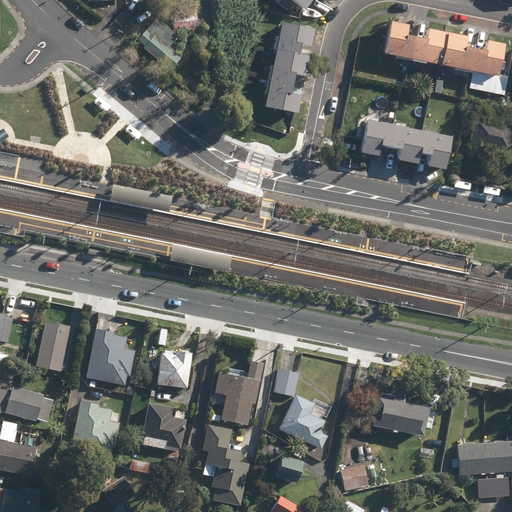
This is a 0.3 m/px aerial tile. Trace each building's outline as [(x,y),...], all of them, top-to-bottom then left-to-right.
[(291,0),(305,11),(314,0),(291,0)] [(174,9),(176,33),(199,32),(197,2),(186,3),(186,8),(174,9)] [(154,57),(170,71),(182,59),(169,48),(178,37),(162,23),(160,25),(156,22),(148,30),(165,45),(154,57)] [(375,56),(408,63),(412,40),(397,37),(399,27),(382,23),(375,56)] [(283,24),(278,50),(301,55),(303,46),(313,47),(316,30),(283,24)] [(417,41),(412,40),(408,63),(436,68),(443,35),(419,30),(417,41)] [(458,38),(443,35),(436,68),(468,74),(472,52),(456,49),(458,38)] [(475,52),(472,52),(468,74),(490,79),(496,45),(477,42),(475,52)] [(301,55),(278,50),(272,81),(296,86),(298,75),(307,77),(311,57),(301,55)] [(296,86),(272,81),(266,108),(299,115),(303,97),(294,95),(296,86)] [(463,158),(479,161),(481,152),(505,157),(511,128),(469,120),(463,149),(465,149),(463,158)] [(387,151),(391,128),(358,121),(351,154),(369,158),(371,148),(387,151)] [(420,134),(391,128),(387,151),(391,152),(389,162),(409,166),(411,156),(415,157),(420,134)] [(443,138),(420,134),(415,157),(421,158),(418,168),(437,172),(443,138)] [(152,153),(160,159),(165,154),(157,148),(152,153)] [(105,202),(163,214),(166,199),(108,187),(105,202)] [(185,268),(221,275),(223,270),(225,260),(167,249),(164,264),(185,268)] [(0,344),(4,346),(5,343),(9,344),(9,341),(16,342),(21,320),(6,318),(7,315),(0,314),(0,344)] [(61,371),(71,373),(76,353),(66,350),(71,328),(46,322),(36,367),(61,372),(61,371)] [(160,345),(167,346),(170,331),(163,329),(160,345)] [(87,379),(126,387),(128,376),(130,377),(135,352),(126,350),(128,339),(114,336),(115,334),(97,331),(87,379)] [(158,385),(188,389),(193,355),(165,351),(164,355),(162,355),(158,385)] [(248,379),(220,373),(216,394),(227,396),(222,421),(248,426),(253,404),(256,405),(264,365),(251,362),(248,379)] [(275,393),(294,397),(300,375),(280,370),(275,393)] [(13,389),(1,387),(0,391),(0,413),(0,414),(7,416),(7,414),(37,422),(37,420),(48,423),(54,401),(44,399),(45,396),(13,388),(13,389)] [(388,432),(415,438),(419,420),(430,422),(431,414),(423,406),(396,400),(397,397),(388,395),(387,398),(375,396),(374,401),(370,400),(365,428),(374,430),(376,433),(384,434),(388,432)] [(279,431),(322,450),(328,437),(320,433),(326,422),(311,415),(316,405),(295,396),(279,431)] [(72,448),(111,456),(112,449),(115,449),(120,424),(110,422),(112,411),(99,408),(99,406),(82,402),(72,448)] [(143,446),(178,453),(179,449),(181,450),(187,421),(174,418),(176,410),(149,404),(142,442),(144,442),(143,446)] [(0,439),(15,443),(19,426),(4,423),(0,439)] [(214,500),(240,506),(250,465),(240,463),(242,453),(228,450),(232,431),(209,426),(203,451),(209,453),(207,465),(216,467),(212,488),(216,489),(214,500)] [(0,471),(30,477),(36,448),(0,441),(0,471)] [(473,481),(475,500),(505,498),(503,479),(500,479),(499,474),(511,472),(511,442),(451,448),(452,460),(449,460),(450,469),(454,469),(455,478),(493,474),(493,479),(473,481)] [(177,458),(182,460),(185,454),(179,452),(177,458)] [(160,463),(164,463),(166,460),(166,457),(164,454),(160,454),(158,457),(158,460),(160,463)] [(277,477),(297,483),(303,463),(283,457),(277,477)] [(336,471),(341,492),(364,487),(359,466),(336,471)] [(116,506),(123,502),(138,493),(127,474),(104,487),(116,506)] [(37,511),(40,497),(0,488),(0,511),(37,511)] [(271,511),(301,511),(303,510),(280,497),(271,511)] [(340,511),(364,511),(365,511),(347,500),(340,511)]
